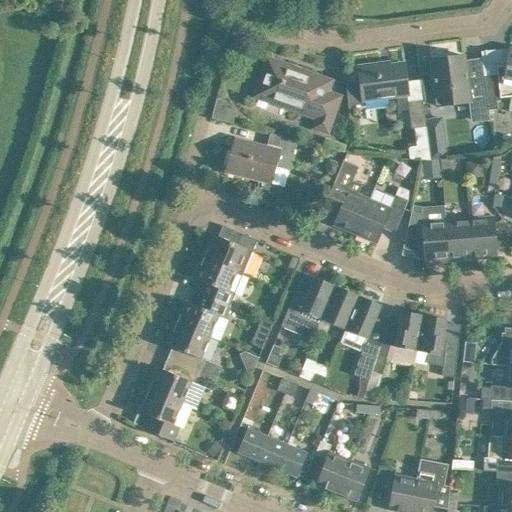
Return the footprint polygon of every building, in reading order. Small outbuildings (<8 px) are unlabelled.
[(353,0),(342,0),(347,11),(357,7),(353,0)] [(497,76),(484,78),(488,109),(497,108),(496,97),(499,97),(499,98),(511,96),(510,98),(511,98),(511,47),(509,47),(506,66),(496,67),(497,76)] [(488,109),(484,78),(480,78),(466,80),(463,55),(430,60),(436,106),(468,102),(469,111),(470,114),(479,121),(489,120),(488,109)] [(278,105),(297,112),(317,118),(314,128),(327,133),(340,97),(327,92),(331,81),(267,59),(256,91),(280,100),(278,105)] [(346,83),(349,106),(360,105),(362,101),(408,95),(404,63),(358,69),(360,81),(346,83)] [(422,98),(407,100),(411,127),(426,126),(422,98)] [(289,171),(297,141),(270,134),(266,147),(234,139),(225,172),(271,184),(275,167),(289,171)] [(344,143),(325,136),(322,143),(341,150),(344,143)] [(404,148),(404,159),(430,159),(428,147),(428,141),(413,143),(407,144),(404,148)] [(446,144),(428,147),(430,159),(447,157),(446,144)] [(440,160),(441,169),(454,168),(453,158),(440,160)] [(439,159),(421,161),(423,179),(441,178),(439,159)] [(492,160),(490,172),(498,173),(500,161),(492,160)] [(343,161),(327,198),(323,208),(337,214),(332,225),(354,234),(369,199),(357,194),(362,184),(352,180),(358,167),(343,161)] [(482,177),(481,161),(465,162),(466,178),(482,177)] [(337,166),(327,162),(322,172),(333,177),(337,166)] [(498,173),(490,172),(488,183),(496,185),(498,173)] [(492,206),(500,207),(502,195),(494,194),(492,206)] [(392,204),(404,209),(408,200),(396,195),(392,204)] [(369,199),(354,234),(377,244),(391,208),(369,199)] [(411,212),(410,216),(406,235),(422,239),(424,261),(432,260),(432,262),(448,261),(445,221),(423,222),(423,214),(411,212)] [(494,217),(469,219),(472,259),(488,258),(488,256),(497,255),(496,248),(509,247),(510,248),(511,246),(511,231),(504,222),(494,222),(494,217)] [(469,219),(445,221),(448,261),(449,261),(449,259),(460,258),(460,260),(472,259),(469,219)] [(211,234),(202,256),(243,273),(257,240),(243,234),(238,245),(211,234)] [(229,306),(243,273),(202,256),(193,278),(205,283),(200,294),(229,306)] [(288,268),(296,271),(300,260),(293,257),(288,268)] [(297,288),(281,326),(301,334),(304,326),(316,331),(321,319),(335,286),(314,277),(307,293),(297,288)] [(335,286),(321,319),(345,330),(359,296),(335,286)] [(229,306),(200,294),(195,305),(183,300),(174,322),(210,337),(218,316),(224,319),(229,306)] [(359,296),(345,330),(366,339),(380,305),(359,296)] [(262,319),(271,324),(276,314),(267,309),(262,319)] [(401,311),(397,331),(394,347),(416,351),(423,315),(401,311)] [(441,343),(442,339),(446,319),(423,315),(416,351),(428,353),(427,363),(443,366),(442,376),(454,377),(458,344),(445,343),(445,344),(441,343)] [(259,330),(268,333),(272,325),(263,321),(259,330)] [(210,337),(174,322),(165,345),(192,356),(187,367),(216,379),(221,367),(201,358),(210,337)] [(505,333),(501,333),(500,343),(491,359),(490,364),(507,365),(511,365),(511,328),(505,328),(505,333)] [(379,347),(364,342),(361,353),(354,375),(359,377),(369,380),(371,372),(374,361),(375,357),(379,347)] [(462,362),(474,363),(476,343),(465,342),(462,362)] [(380,343),(379,347),(375,357),(374,361),(371,372),(381,375),(384,364),(390,346),(380,343)] [(273,344),(265,362),(266,363),(277,367),(281,355),(279,354),(281,348),(273,344)] [(248,372),(253,370),(258,357),(248,353),(242,351),(240,352),(248,372)] [(299,377),(311,381),(322,386),(330,367),(307,358),(299,377)] [(481,399),(491,400),(511,401),(511,365),(507,365),(506,387),(492,386),(491,388),(482,387),(481,399)] [(183,378),(156,367),(147,389),(182,404),(191,383),(211,391),(215,383),(216,379),(187,367),(183,378)] [(282,378),(277,390),(286,394),(291,382),(282,378)] [(216,379),(215,383),(233,392),(236,387),(216,379)] [(291,382),(286,394),(293,397),(298,385),(291,382)] [(182,404),(147,389),(138,411),(164,422),(160,433),(174,439),(179,427),(173,425),(182,404)] [(313,405),(318,393),(309,389),(304,401),(313,405)] [(494,409),(510,410),(511,401),(491,400),(490,409),(494,409)] [(355,412),(368,413),(369,405),(356,404),(355,412)] [(369,405),(368,413),(379,414),(380,406),(369,405)] [(416,417),(427,418),(428,410),(416,409),(416,417)] [(428,410),(427,418),(439,419),(440,411),(428,410)] [(511,436),(511,414),(504,414),(504,418),(494,417),(492,421),(491,426),(493,436),(502,437),(503,436),(511,436)] [(247,428),(245,434),(237,452),(257,461),(267,436),(247,428)] [(267,436),(257,461),(276,469),(287,444),(267,436)] [(501,459),(471,457),(471,470),(511,472),(511,436),(503,436),(502,437),(493,436),(490,436),(489,457),(501,457),(501,459)] [(206,452),(212,457),(221,446),(216,441),(206,452)] [(325,460),(322,466),(315,485),(336,493),(349,460),(328,451),(331,445),(321,441),(315,457),(325,460)] [(287,444),(276,469),(296,477),(306,453),(287,444)] [(420,459),(416,479),(409,511),(432,511),(435,499),(438,484),(444,485),(448,464),(420,459)] [(349,460),(336,493),(356,501),(364,483),(370,468),(349,460)] [(452,460),(451,469),(454,469),(462,469),(462,460),(452,460)] [(394,474),(391,490),(387,510),(398,511),(409,511),(416,479),(394,474)] [(511,485),(500,485),(498,507),(511,507),(511,485)] [(449,492),(448,504),(456,504),(457,493),(449,492)]
